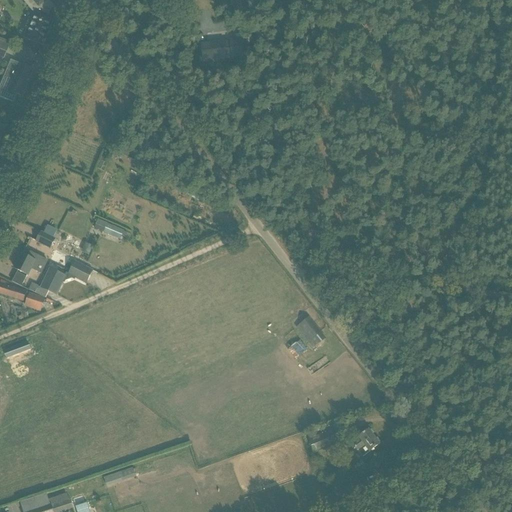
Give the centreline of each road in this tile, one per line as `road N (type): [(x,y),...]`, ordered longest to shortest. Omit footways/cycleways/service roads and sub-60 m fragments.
road 1 (unclassified): [(478,511),(89,19)]
road 2 (track): [(0,336),(253,230)]
road 3 (tertiary): [(0,206),(89,19)]
